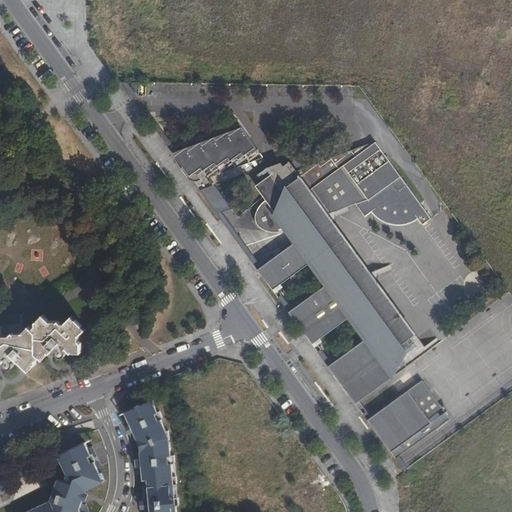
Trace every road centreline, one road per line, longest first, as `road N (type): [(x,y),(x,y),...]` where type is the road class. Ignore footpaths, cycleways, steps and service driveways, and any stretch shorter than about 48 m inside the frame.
road 1 (residential): [(246,323),(12,0)]
road 2 (residential): [(246,323),(341,453),(372,511)]
road 3 (residential): [(94,387),(222,340),(246,323)]
road 4 (residential): [(94,387),(120,462),(112,511)]
